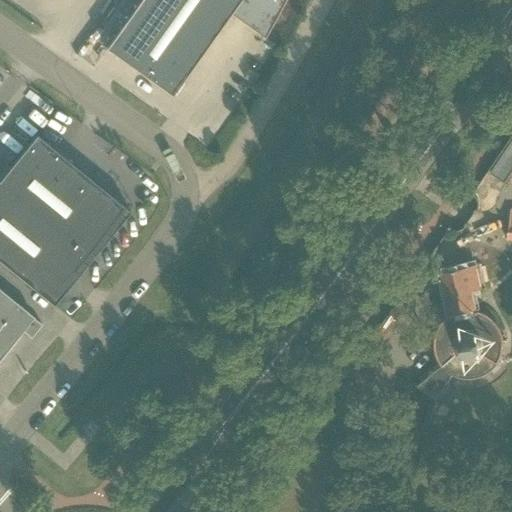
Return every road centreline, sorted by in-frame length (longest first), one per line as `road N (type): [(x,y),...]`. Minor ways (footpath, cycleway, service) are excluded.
road 1 (secondary): [(226,427),(434,135)]
road 2 (unclassified): [(0,449),(180,231),(189,195)]
road 3 (unclassified): [(189,195),(181,166),(161,143),(0,27)]
road 4 (unclassified): [(189,195),(219,176),(320,8)]
road 5 (secondary): [(434,135),(485,87),(511,14)]
road 6 (secondary): [(511,13),(459,67),(434,135)]
road 7 (secondary): [(226,427),(186,454),(137,511)]
